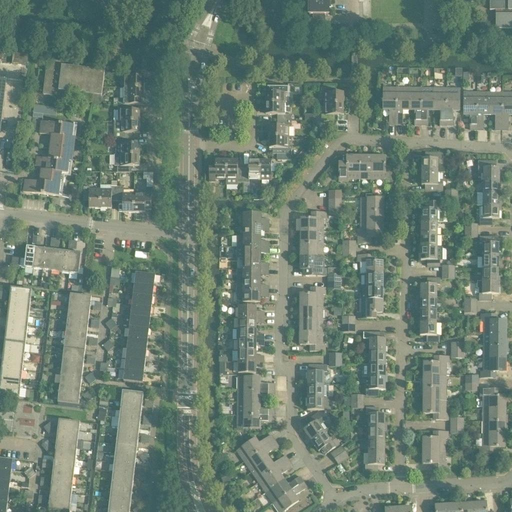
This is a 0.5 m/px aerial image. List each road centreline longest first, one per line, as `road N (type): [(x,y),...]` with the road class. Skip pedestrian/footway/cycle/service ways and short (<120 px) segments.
road 1 (residential): [(335,502),(289,435),(290,373),(280,361),(283,213),(340,138),(406,142)]
road 2 (residential): [(398,487),(406,142)]
road 3 (tertiary): [(189,232),(187,451),(200,511)]
road 4 (residential): [(156,230),(158,68)]
road 5 (residential): [(0,214),(156,230)]
road 6 (tertiary): [(218,0),(194,62),(189,146)]
